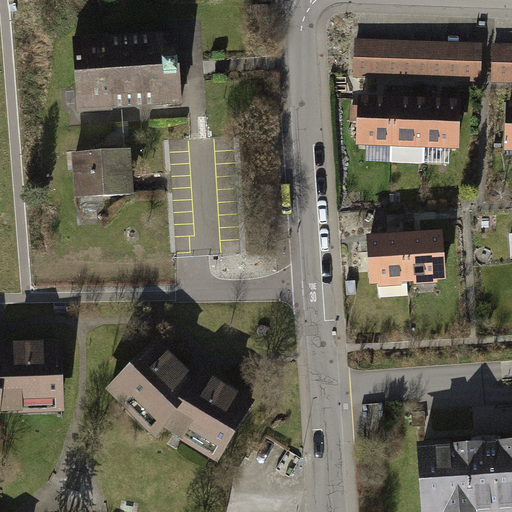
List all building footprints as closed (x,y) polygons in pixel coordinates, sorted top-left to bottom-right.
[(268,6),(251,6),(252,19),(268,18),(268,6)] [(76,117),(181,111),(177,40),(72,46),(76,117)] [(483,47),(355,42),(354,78),(481,84),(483,47)] [(511,47),(495,47),(493,83),(511,84),(511,47)] [(461,103),(359,98),(357,148),(459,152),(461,103)] [(124,163),(73,166),(75,209),(127,206),(124,163)] [(443,235),(368,239),(370,287),(446,283),(443,235)] [(1,361),(0,361),(0,412),(62,410),(60,347),(0,349),(1,361)] [(203,392),(162,351),(118,395),(164,442),(173,434),(226,467),(259,413),(209,382),(203,392)] [(511,511),(511,443),(417,451),(421,511),(511,511)]
